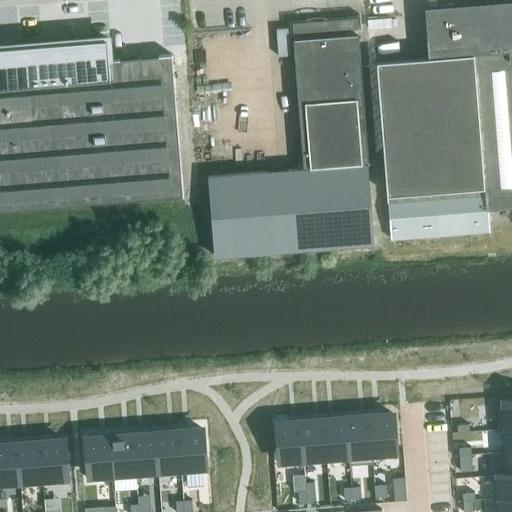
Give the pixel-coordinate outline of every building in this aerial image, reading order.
[(434,54),(378,58),(388,199),(391,236),(488,229),(486,206),(511,203),(511,3),(431,10),(434,54)] [(373,243),(367,162),(368,162),(358,34),(357,18),(292,23),(303,167),(207,174),(213,254),(373,243)] [(171,54),(159,55),(110,59),(108,37),(0,46),(0,209),(183,195),(171,54)] [(511,403),(495,405),(497,428),(497,429),(502,429),(501,428),(511,427),(511,403)] [(393,413),(370,414),(373,457),(396,455),(393,413)] [(370,414),(347,416),(350,459),(349,459),(349,464),(350,464),(374,462),(373,457),(370,414)] [(347,416),(324,418),(327,461),(349,459),(350,459),(347,416)] [(324,418),(300,420),(304,463),(327,461),(324,418)] [(300,420),(277,421),(281,464),(304,463),(300,420)] [(470,431),(469,423),(457,424),(458,432),(470,431)] [(202,427),(179,429),(182,472),(206,470),(202,427)] [(511,427),(501,428),(502,429),(503,451),(511,450),(511,427)] [(179,429),(156,431),(159,474),(182,472),(179,429)] [(156,431),(133,433),(136,475),(159,474),(156,431)] [(133,433),(110,435),(113,477),(136,475),(133,433)] [(110,435),(87,436),(90,479),(113,477),(110,435)] [(64,438),(41,440),(44,483),(67,481),(64,438)] [(41,440),(18,442),(21,484),(44,483),(41,440)] [(18,442),(0,442),(0,486),(21,484),(18,442)] [(472,457),(471,445),(459,446),(460,458),(472,457)] [(511,450),(503,451),(505,473),(505,474),(511,473),(511,450)] [(473,469),(472,457),(460,458),(461,470),(473,469)] [(505,473),(494,474),(495,497),(511,495),(511,473),(505,474),(505,473)] [(387,495),(386,483),(375,484),(376,496),(387,495)] [(361,497),(360,485),(352,486),(353,498),(361,497)] [(353,498),(352,486),(344,486),(345,498),(353,498)] [(307,501),(306,489),(298,490),(299,502),(307,501)] [(315,501),(314,489),(306,489),(307,501),(315,501)] [(475,499),(475,491),(463,492),(463,500),(475,499)] [(511,511),(511,495),(495,497),(496,511),(511,511)] [(193,510),(192,499),(176,500),(177,511),(193,510)] [(476,511),(475,499),(463,500),(464,511),(476,511)] [(167,511),(166,501),(150,502),(151,511),(167,511)] [(143,511),(142,502),(130,503),(131,511),(143,511)]
